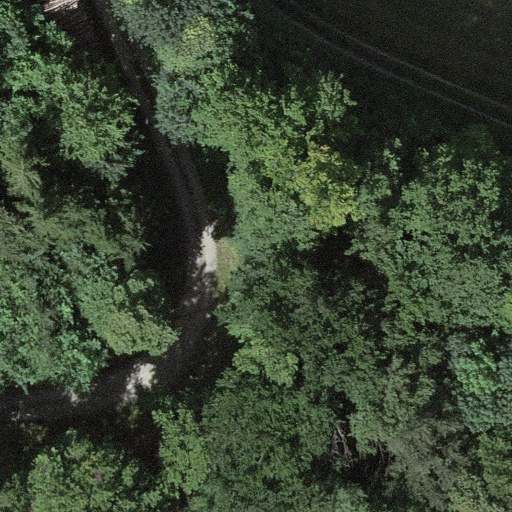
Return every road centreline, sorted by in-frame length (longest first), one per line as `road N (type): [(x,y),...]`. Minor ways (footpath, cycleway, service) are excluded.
road 1 (track): [(115,0),(197,187),(209,241),(197,329),(154,365),(60,403),(0,414)]
road 2 (track): [(279,0),(301,20),(511,129)]
